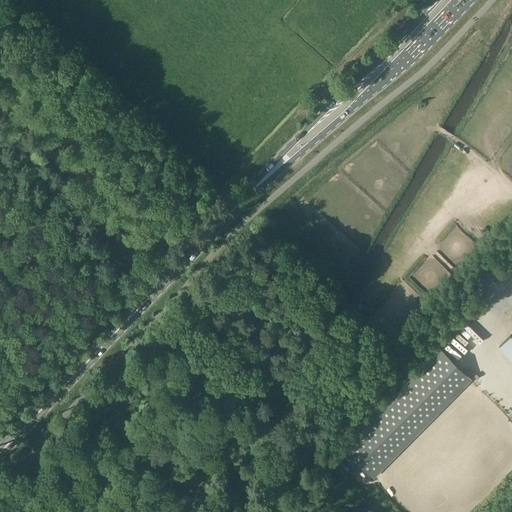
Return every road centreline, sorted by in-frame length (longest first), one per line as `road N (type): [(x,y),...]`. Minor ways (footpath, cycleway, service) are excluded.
road 1 (unclassified): [(246,511),(511,236)]
road 2 (primary): [(222,223),(261,196),(461,0)]
road 3 (primary): [(0,457),(222,223)]
road 4 (primary): [(430,0),(222,223)]
road 5 (track): [(0,27),(213,234)]
